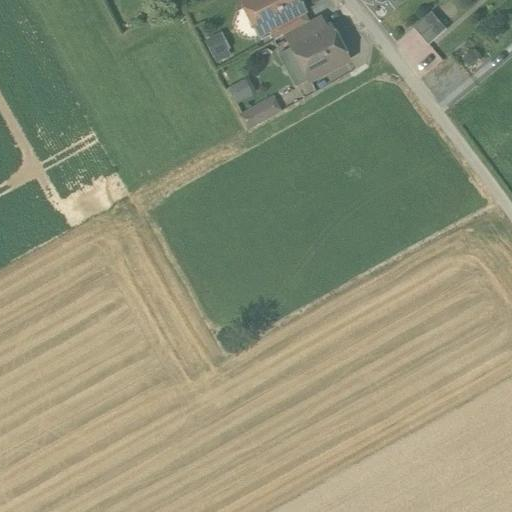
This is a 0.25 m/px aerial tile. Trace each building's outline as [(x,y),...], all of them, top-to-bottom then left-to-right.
[(241,0),(240,4),(244,10),(250,12),(260,32),(257,34),(257,36),(269,30),(300,12),(302,11),(297,1),(292,0),(241,0)] [(300,12),(269,30),(275,40),(284,35),(306,23),(300,12)] [(432,14),(414,30),(429,47),(447,31),(432,14)] [(306,23),(284,35),(291,47),(324,29),(318,17),(306,23)] [(324,29),(291,47),(309,81),(345,61),(328,28),(324,29)] [(219,34),(204,42),(216,63),(230,56),(219,34)] [(295,88),(309,81),(291,47),(277,54),(295,88)] [(255,95),(247,79),(228,89),(235,104),(255,95)] [(280,113),(272,97),(255,106),(264,122),(280,113)] [(255,106),(237,116),(246,132),(264,122),(255,106)]
